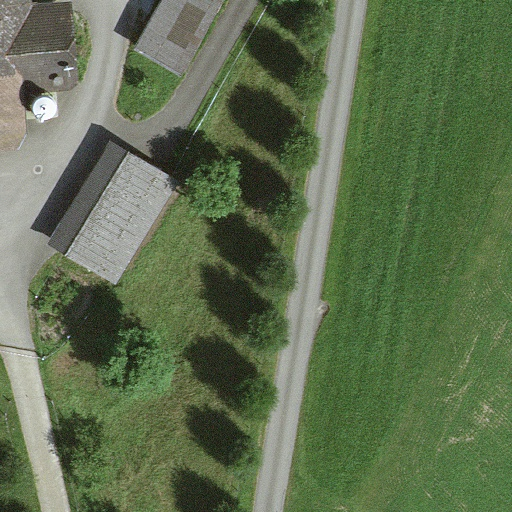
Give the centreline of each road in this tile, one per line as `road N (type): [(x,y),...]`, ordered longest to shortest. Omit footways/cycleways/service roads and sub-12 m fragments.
road 1 (track): [(272,511),(353,0)]
road 2 (track): [(0,261),(92,103),(108,40),(102,0)]
road 3 (track): [(57,511),(0,270)]
